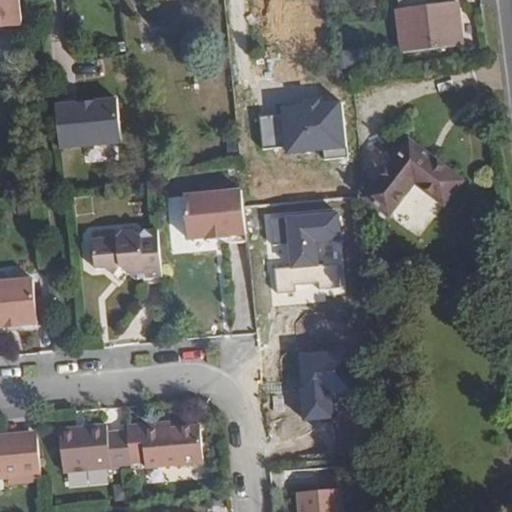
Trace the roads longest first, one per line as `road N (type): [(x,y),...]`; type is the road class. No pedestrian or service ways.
road 1 (residential): [(217,382),(190,375),(0,394)]
road 2 (residential): [(217,382),(246,426),(253,511)]
